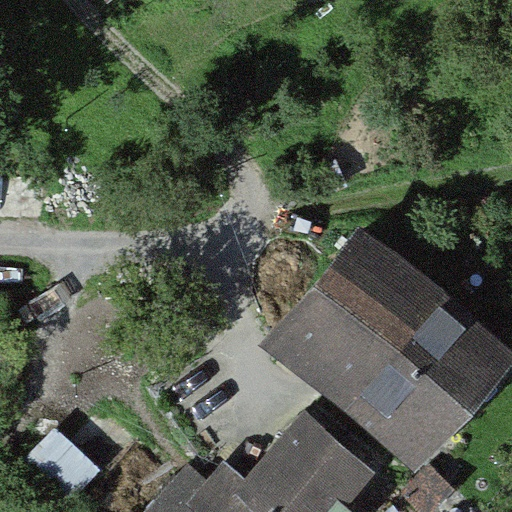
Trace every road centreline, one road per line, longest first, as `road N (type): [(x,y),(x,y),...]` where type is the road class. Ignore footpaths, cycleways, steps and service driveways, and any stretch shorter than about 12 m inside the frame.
road 1 (track): [(0,248),(104,246),(275,222),(511,174)]
road 2 (track): [(93,0),(236,153),(250,225)]
